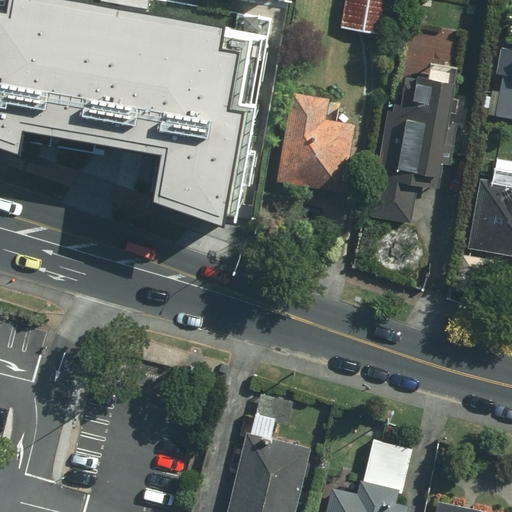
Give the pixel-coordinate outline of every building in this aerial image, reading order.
[(164,181),(232,205),(251,107),(234,102),(246,34),(54,0),(13,0),(12,13),(0,11),(0,126),(21,135),(21,119),(170,146),(164,181)] [(349,0),(345,30),(390,37),(395,0),(349,0)] [(511,50),(497,48),(488,116),(511,119),(511,50)] [(448,141),(458,67),(439,65),(437,81),(407,77),(404,101),(388,99),(371,219),(418,225),(424,185),(439,187),(442,163),(455,165),(458,143),(448,141)] [(293,123),(285,122),(280,186),(349,191),(354,124),(327,122),(329,95),(295,92),(293,123)] [(511,156),(487,153),(472,251),(511,257),(511,156)] [(262,390),(256,417),(293,426),(299,399),(262,390)] [(294,511),(308,444),(246,432),(230,511),(294,511)] [(407,511),(408,509),(399,507),(410,448),(368,440),(358,494),(331,489),(325,511),(407,511)] [(505,511),(439,500),(437,511),(505,511)]
